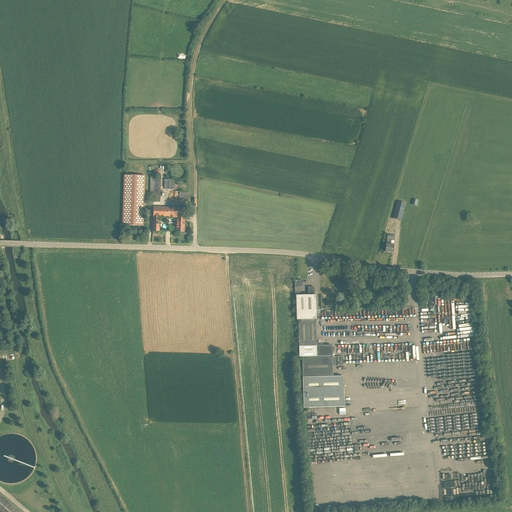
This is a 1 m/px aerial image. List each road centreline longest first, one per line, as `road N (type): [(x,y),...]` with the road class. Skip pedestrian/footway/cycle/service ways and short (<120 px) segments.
road 1 (unclassified): [(511,274),(383,269),(298,251),(0,244)]
road 2 (track): [(249,511),(224,249)]
road 3 (track): [(220,0),(199,38),(190,83),(195,248)]
